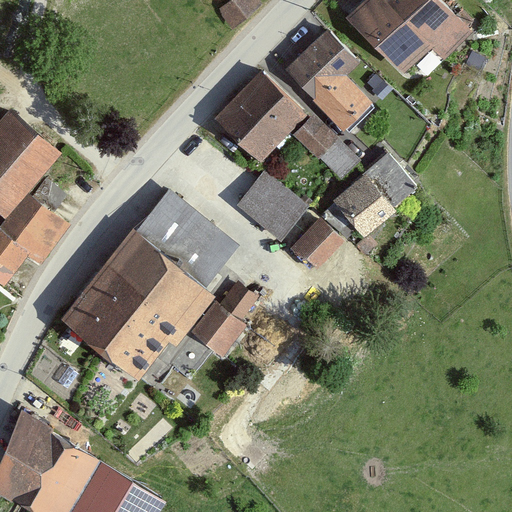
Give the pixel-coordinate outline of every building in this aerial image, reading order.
[(235,0),(220,12),(237,33),(267,9),(260,0),(235,0)] [(403,74),(433,44),(446,57),(475,29),(445,0),(361,0),(346,16),(403,74)] [(362,63),(329,27),(286,66),(345,132),(376,105),(350,74),(362,63)] [(309,112),(263,69),(217,118),(263,161),(309,112)] [(0,280),(7,286),(30,255),(43,265),(73,224),(30,192),(65,151),(13,107),(0,122),(0,213),(0,214),(0,213),(0,280)] [(296,134),(343,182),(362,163),(315,115),(296,134)] [(387,150),(367,171),(366,169),(334,201),(369,236),(401,204),(399,203),(420,182),(387,150)] [(310,205),(267,171),(238,206),(281,240),(310,205)] [(136,377),(166,340),(181,352),(196,333),(223,354),(246,324),(241,320),(260,298),(237,278),(221,297),(208,287),(242,244),(168,186),(62,318),(136,377)] [(318,272),(347,240),(320,216),(291,248),(318,272)] [(0,467),(0,489),(38,511),(88,511),(117,468),(24,409),(0,467)]
